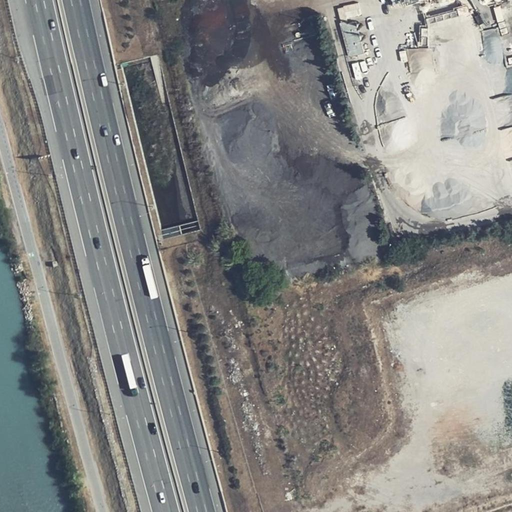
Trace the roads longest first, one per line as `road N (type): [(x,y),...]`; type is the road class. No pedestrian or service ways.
road 1 (motorway): [(202,511),(76,0)]
road 2 (motorway): [(39,0),(165,511)]
road 3 (unknown): [(374,159),(315,142),(276,85),(264,52),(267,24),(282,7),(305,0)]
road 4 (unknown): [(511,206),(466,220),(415,215),(389,192),(374,159)]
road 5 (unknown): [(360,113),(394,57),(373,0)]
